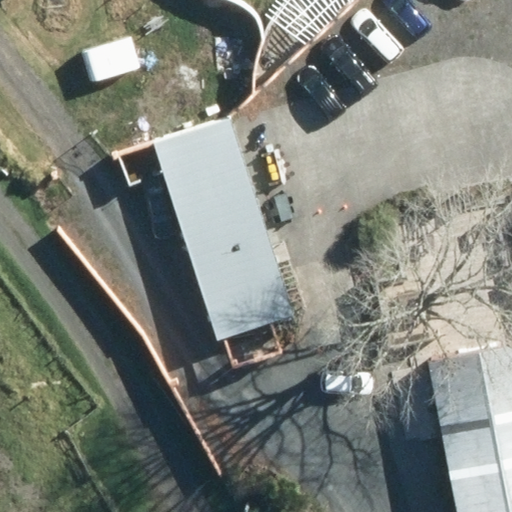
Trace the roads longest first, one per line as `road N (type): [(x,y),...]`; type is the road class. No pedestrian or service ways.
road 1 (track): [(370,511),(365,497),(178,312),(0,39)]
road 2 (track): [(174,511),(0,219)]
